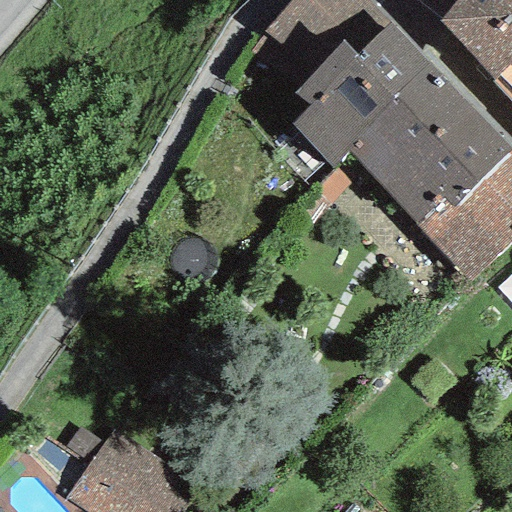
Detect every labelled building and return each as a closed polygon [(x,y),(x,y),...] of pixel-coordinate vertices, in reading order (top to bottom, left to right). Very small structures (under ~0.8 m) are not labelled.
[(349,151),(427,64),(388,22),(365,0),(293,0),(262,34),(311,77),(293,93),(308,109),(292,127),(332,168),(349,151)] [(511,0),(456,0),(438,23),(490,82),(511,61),(511,0)] [(511,61),(490,82),(511,104),(511,61)] [(454,209),(511,148),(427,64),(349,151),(418,224),(444,200),(454,209)] [(511,149),(511,148),(454,209),(444,200),(418,224),(470,281),(511,241),(511,149)] [(102,444),(77,427),(64,447),(89,464),(102,444)] [(183,511),(198,490),(109,433),(89,464),(65,500),(83,511),(183,511)]
